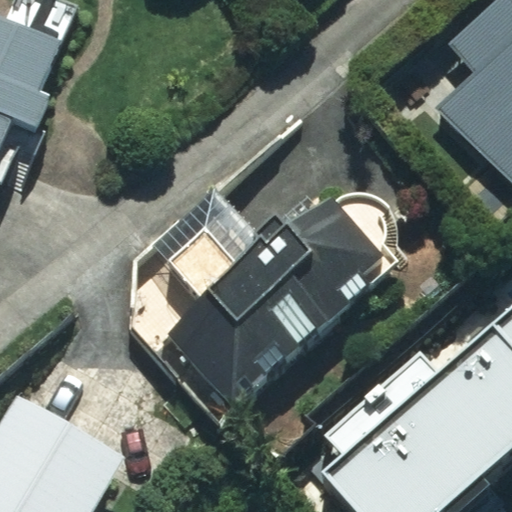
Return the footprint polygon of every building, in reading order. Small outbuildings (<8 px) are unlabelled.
[(0,194),(85,7),(69,0),(21,0),(12,21),(0,15),(0,194)] [(278,0),(289,12),(303,0),(278,0)] [(469,81),(424,121),(511,223),(511,0),(492,0),(439,46),(469,81)] [(217,194),(148,257),(198,311),(153,353),(220,425),(388,270),(322,198),(267,248),(217,194)] [(401,360),(307,446),(336,477),(306,505),(311,511),(471,511),(511,475),(511,352),(493,332),(429,391),(401,360)] [(96,511),(113,481),(1,418),(0,418),(0,511),(96,511)]
